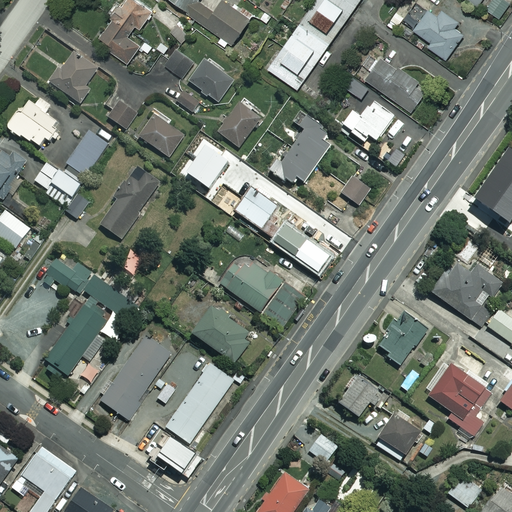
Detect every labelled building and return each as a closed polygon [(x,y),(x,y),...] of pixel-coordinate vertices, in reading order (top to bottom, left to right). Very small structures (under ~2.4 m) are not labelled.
[(150,14),(131,0),(124,0),(96,38),(109,48),(107,51),(126,66),(140,48),(126,38),(135,27),(138,29),(150,14)] [(163,0),(194,22),(204,7),(197,2),(197,0),(163,0)] [(204,7),(194,22),(218,40),(215,44),(223,50),(227,45),(229,47),(251,17),(227,0),(221,0),(212,13),(204,7)] [(357,6),(348,0),(314,0),(298,24),(329,46),(357,6)] [(436,17),(425,11),(420,20),(410,13),(404,22),(414,29),(412,32),(420,37),(415,46),(425,52),(427,49),(445,60),(461,36),(451,29),(456,23),(439,12),(436,17)] [(329,46),(298,24),(266,69),(297,91),(299,89),(304,93),(308,87),(304,85),(316,68),(314,66),(320,58),(323,60),(327,55),(324,53),(329,46)] [(193,64),(176,51),(164,67),(182,79),(193,64)] [(98,71),(74,53),(61,70),(58,68),(48,82),(81,106),(92,92),(86,87),(98,71)] [(208,58),(189,84),(201,92),(199,95),(207,100),(209,98),(218,104),(233,84),(221,75),(224,70),(208,58)] [(364,82),(411,112),(424,92),(417,87),(420,83),(380,58),(364,82)] [(198,104),(184,94),(177,103),(191,114),(198,104)] [(20,111),(6,129),(19,139),(21,137),(30,144),(31,142),(39,148),(45,141),(50,145),(54,139),(58,142),(61,137),(58,135),(60,132),(55,129),(59,124),(47,114),(52,108),(41,100),(35,107),(30,103),(22,113),(20,111)] [(258,118),(262,113),(246,100),(242,105),(240,103),(217,132),(239,149),(262,121),(258,118)] [(352,133),(351,136),(364,145),(369,139),(377,144),(395,117),(374,103),(362,121),(352,114),(343,127),(352,133)] [(120,104),(104,127),(112,133),(117,125),(125,131),(136,115),(120,104)] [(169,159),(184,137),(168,127),(171,122),(158,113),(140,140),(169,159)] [(331,133),(310,119),(303,130),(308,133),(285,166),(280,162),(273,172),(293,186),(299,178),(306,183),(331,147),(324,142),(331,133)] [(108,146),(90,133),(67,165),(86,178),(108,146)] [(0,151),(0,202),(28,165),(4,147),(0,151)] [(48,191),(45,194),(65,209),(63,212),(75,221),(87,203),(76,195),(81,188),(47,165),(35,182),(48,191)] [(255,176),(240,165),(234,172),(249,183),(255,176)] [(160,182),(139,168),(128,184),(126,182),(114,201),(117,203),(100,228),(121,242),(160,182)] [(369,191),(352,179),(341,194),(358,207),(369,191)] [(284,211),(252,189),(234,214),(272,242),(280,230),(273,225),(284,211)] [(31,230),(6,212),(0,220),(0,237),(17,249),(31,230)] [(0,266),(8,254),(0,248),(0,266)] [(72,271),(55,259),(43,276),(47,279),(44,284),(51,289),(55,282),(66,290),(67,289),(80,297),(82,294),(90,299),(75,321),(70,317),(65,324),(69,327),(51,353),(47,350),(40,360),(49,365),(45,371),(57,379),(62,373),(67,377),(80,357),(89,362),(106,337),(114,343),(139,306),(76,264),(72,271)] [(282,284),(254,263),(248,271),(237,262),(220,285),(259,314),(282,284)] [(472,275),(453,263),(431,295),(480,328),(489,314),(486,311),(503,284),(478,267),(472,275)] [(511,313),(502,307),(487,327),(511,346),(511,313)] [(254,337),(211,308),(192,336),(234,365),(254,337)] [(405,315),(380,349),(388,355),(386,358),(401,369),(429,333),(405,315)] [(101,403),(127,421),(165,365),(168,367),(174,359),(144,338),(118,378),(114,376),(107,386),(111,388),(101,403)] [(487,388),(489,385),(465,368),(461,373),(445,362),(425,390),(431,395),(427,399),(451,416),(447,421),(472,439),(482,425),(473,419),(493,392),(487,388)] [(234,382),(206,363),(199,373),(202,375),(173,417),(162,410),(149,429),(167,441),(156,458),(184,476),(198,455),(188,449),(194,440),(199,443),(207,432),(202,428),(234,382)] [(420,376),(413,371),(401,388),(407,393),(420,376)] [(384,398),(354,377),(346,389),(348,391),(338,406),(358,420),(370,404),(376,409),(384,398)] [(178,386),(172,381),(157,401),(165,407),(176,392),(174,391),(178,386)] [(511,387),(500,404),(511,412),(511,387)] [(379,443),(376,447),(401,463),(420,434),(393,416),(377,441),(379,443)] [(438,426),(430,421),(423,431),(431,437),(438,426)] [(338,448),(321,437),(310,453),(327,465),(338,448)] [(434,449),(426,444),(419,454),(427,459),(434,449)] [(0,488),(20,461),(0,446),(0,488)] [(49,511),(73,477),(39,454),(25,476),(23,475),(15,486),(26,494),(17,508),(22,511),(49,511)] [(204,460),(198,455),(184,476),(190,480),(204,460)] [(334,466),(327,474),(330,476),(325,483),(332,488),(344,473),(334,466)] [(295,511),(311,490),(286,471),(256,511),(295,511)] [(483,487),(464,473),(448,495),(467,509),(483,487)] [(511,511),(511,488),(505,484),(500,492),(497,490),(483,511),(511,511)] [(111,506),(114,501),(106,496),(102,501),(84,488),(67,511),(112,511),(115,509),(111,506)] [(329,511),(331,509),(314,497),(304,511),(329,511)]
